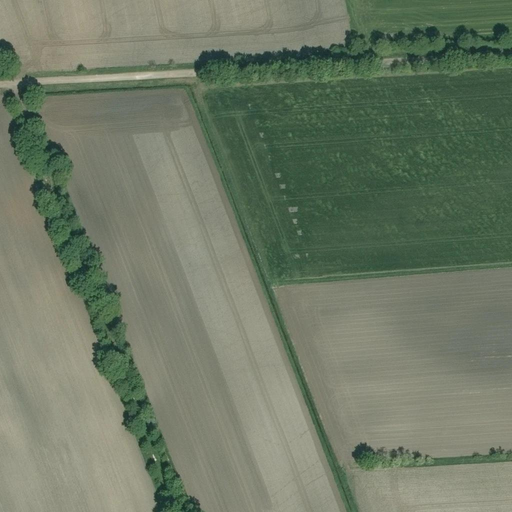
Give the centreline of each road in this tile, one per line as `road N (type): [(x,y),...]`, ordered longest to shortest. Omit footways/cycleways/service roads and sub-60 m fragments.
road 1 (residential): [(511,51),(196,70)]
road 2 (track): [(196,70),(0,81)]
